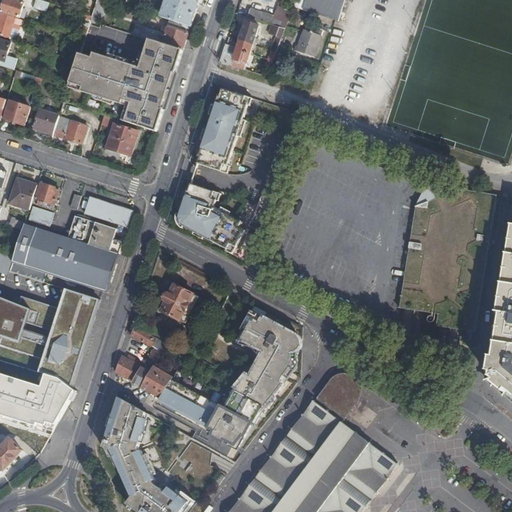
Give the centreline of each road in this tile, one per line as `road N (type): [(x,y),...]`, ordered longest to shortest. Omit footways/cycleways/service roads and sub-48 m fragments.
road 1 (residential): [(149,229),(73,464)]
road 2 (residential): [(345,334),(149,229)]
road 3 (residential): [(345,334),(212,511)]
road 4 (residential): [(222,0),(160,195)]
road 5 (residential): [(511,433),(480,407),(345,334)]
road 6 (residential): [(160,195),(0,144)]
road 7 (unknown): [(330,90),(359,89),(384,65),(410,0)]
